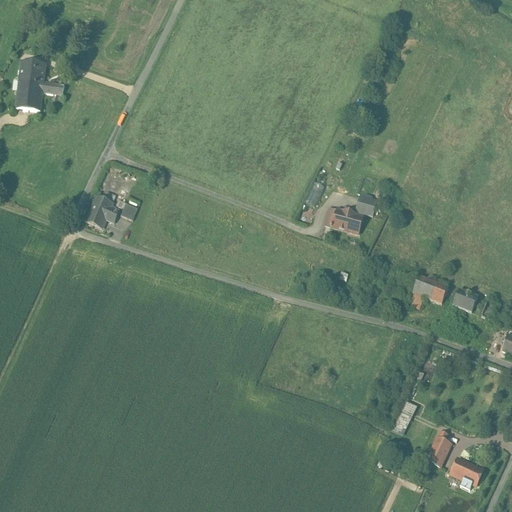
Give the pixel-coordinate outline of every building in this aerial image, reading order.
[(46,66),(22,63),(18,91),(42,94),(43,84),(46,66)] [(64,87),(43,84),(42,94),(62,97),(64,87)] [(42,94),(18,91),(15,110),(40,113),(42,94)] [(314,183),(304,204),(314,209),(325,188),(314,183)] [(113,204),(96,197),(85,223),(102,230),(106,221),(114,224),(119,212),(111,208),(113,204)] [(377,203),(360,199),(356,213),(373,218),(377,203)] [(126,205),(121,217),(127,220),(132,208),(126,205)] [(138,210),(132,208),(127,220),(133,222),(138,210)] [(364,218),(336,211),(336,213),(329,211),(325,227),(358,236),(364,218)] [(413,294),(423,298),(442,306),(449,289),(420,277),(413,294)] [(478,298),(459,290),(453,307),(471,314),(478,298)] [(377,294),(372,305),(378,307),(383,296),(377,294)] [(423,298),(413,294),(407,308),(418,312),(423,298)] [(511,323),(511,311),(488,302),(481,318),(510,329),(511,323)] [(511,336),(508,335),(502,352),(511,355),(511,336)] [(418,358),(405,354),(403,360),(416,364),(418,358)] [(416,372),(407,394),(413,396),(422,375),(416,372)] [(414,408),(405,404),(391,433),(399,438),(414,408)] [(451,446),(437,440),(434,447),(448,453),(451,446)] [(448,453),(434,447),(426,463),(440,470),(448,453)] [(468,466),(457,461),(450,476),(463,482),(461,487),(461,486),(460,488),(470,493),(471,491),(470,491),(472,486),(476,488),(483,473),(475,470),(468,467),(468,466)]
